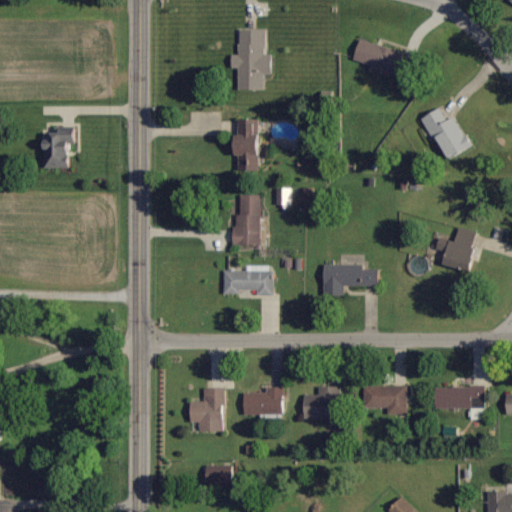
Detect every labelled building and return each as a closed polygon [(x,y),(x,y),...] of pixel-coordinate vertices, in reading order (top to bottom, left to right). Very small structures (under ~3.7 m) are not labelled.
[(267,91),(267,75),(275,75),(275,55),(268,55),(268,30),(241,30),(241,56),(234,56),(234,69),(241,69),(240,90),(267,91)] [(356,61),(373,66),(371,72),(384,75),(385,71),(410,77),(415,55),(361,41),(356,61)] [(474,150),(459,117),(448,122),(443,110),(427,117),(447,162),(474,150)] [(240,120),(239,172),(262,172),(263,120),(240,120)] [(45,168),(72,169),(73,144),(79,144),(79,128),(62,128),(62,123),(45,123),(45,168)] [(293,189),(279,190),(279,205),(294,205),(293,189)] [(262,196),(241,196),(242,216),(235,216),(236,249),(263,249),(262,196)] [(446,265),(472,271),(481,233),(460,228),(457,242),(441,238),(438,250),(449,252),(446,265)] [(426,271),(426,257),(412,257),(411,271),(426,271)] [(381,270),(366,270),(366,265),(326,265),(325,296),(347,297),(347,287),(381,287),(381,270)] [(227,271),(226,296),(249,296),(249,293),(260,293),(260,296),(275,296),(275,266),(248,266),(248,271),(227,271)] [(409,414),(408,386),(365,387),(366,408),(389,408),(389,414),(409,414)] [(306,419),(328,419),(328,431),(342,431),(342,387),(319,388),(319,395),(305,395),(306,419)] [(488,387),(438,387),(438,409),(473,409),(473,421),(488,420),(488,387)] [(285,388),(268,388),(268,394),(246,394),(247,416),(285,415),(285,388)] [(227,389),(206,389),(206,402),(193,403),(194,423),(201,423),(202,433),(227,432),(227,389)] [(235,466),(209,467),(210,486),(236,485),(235,466)] [(511,511),(511,492),(490,493),(489,511),(511,511)] [(419,511),(405,498),(392,511),(391,511),(419,511)]
